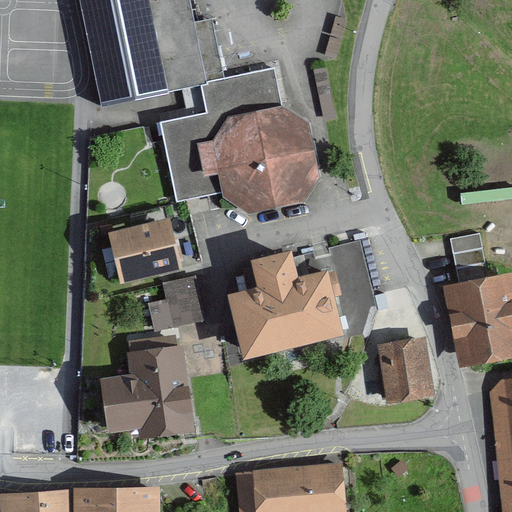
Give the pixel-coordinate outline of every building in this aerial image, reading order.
[(207,84),(198,42),(157,51),(146,0),(82,0),(104,105),(207,84)] [(207,113),(161,123),(177,201),(227,191),(228,194),(249,209),(300,198),(314,177),(304,126),(283,111),(274,68),(223,79),(227,96),(204,101),(207,113)] [(160,227),(118,237),(127,276),(176,264),(168,231),(160,227)] [(459,283),(488,277),(479,233),(450,239),(459,283)] [(362,237),(333,243),(342,286),(350,284),(353,300),(375,295),(362,237)] [(248,351),(281,343),(281,345),(305,339),(304,338),(337,330),(323,278),(294,285),(288,257),(258,264),(258,267),(264,292),(249,295),(235,299),(248,351)] [(243,270),(249,295),(264,292),(258,267),(243,270)] [(159,329),(203,319),(194,278),(165,285),(168,302),(154,306),(159,329)] [(511,348),(511,328),(502,280),(455,289),(468,357),(511,348)] [(171,339),(136,344),(138,359),(131,360),(134,381),(106,385),(112,425),(140,421),(141,430),(183,424),(171,339)] [(390,371),(380,373),(384,396),(425,389),(418,345),(386,350),(390,371)] [(238,474),(241,511),(316,511),(338,510),(334,466),(300,469),(300,475),(254,479),(254,472),(238,474)] [(152,511),(152,489),(81,490),(81,511),(152,511)] [(6,496),(7,511),(70,511),(70,492),(6,496)]
